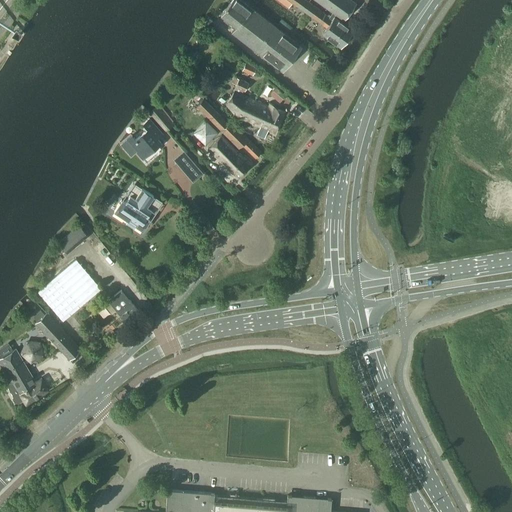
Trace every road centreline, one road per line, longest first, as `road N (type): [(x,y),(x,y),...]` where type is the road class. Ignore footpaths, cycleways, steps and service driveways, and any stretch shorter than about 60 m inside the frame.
road 1 (primary): [(428,0),(356,120),(339,209),(341,290)]
road 2 (primary): [(357,286),(353,236),(364,149),(390,76),(435,0)]
road 3 (unclassified): [(253,245),(255,221),(408,0)]
road 4 (secondary): [(341,290),(168,325),(112,375)]
road 5 (secondary): [(112,375),(209,331),(342,308)]
road 6 (primary): [(447,511),(385,389),(360,306)]
road 7 (primary): [(342,308),(366,395),(423,511)]
road 8 (tertiary): [(511,262),(357,286)]
road 9 (secondary): [(0,483),(112,375)]
road 10 (tertiary): [(360,306),(511,283)]
